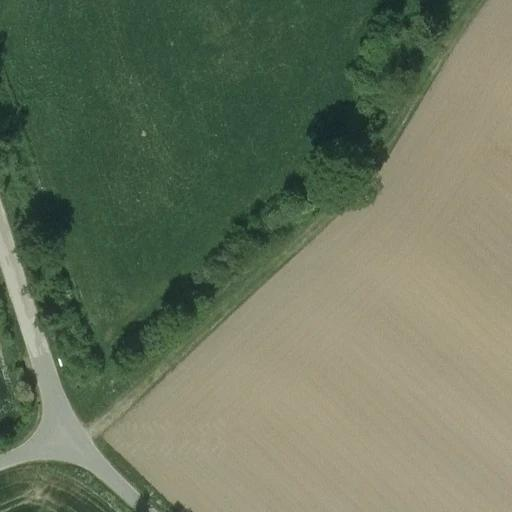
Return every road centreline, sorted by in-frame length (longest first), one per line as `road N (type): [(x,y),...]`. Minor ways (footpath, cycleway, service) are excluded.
road 1 (track): [(478,0),(366,169),(320,222),(103,425),(66,432)]
road 2 (unclassified): [(0,231),(66,432)]
